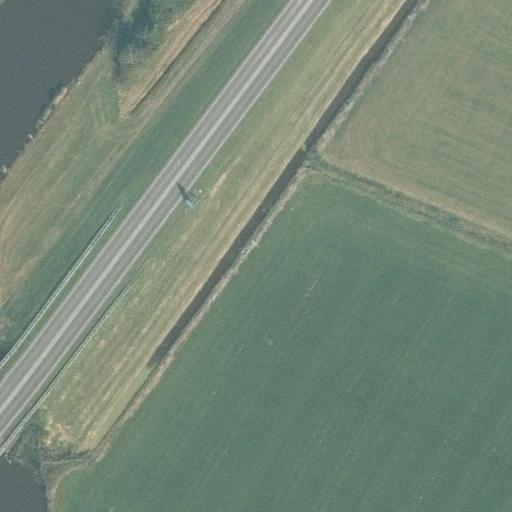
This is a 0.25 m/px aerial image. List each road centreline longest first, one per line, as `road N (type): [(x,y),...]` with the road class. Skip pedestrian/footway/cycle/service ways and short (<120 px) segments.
road 1 (track): [(511,276),(340,200),(303,210),(279,231),(110,467),(89,511)]
road 2 (trunk): [(0,411),(309,0)]
